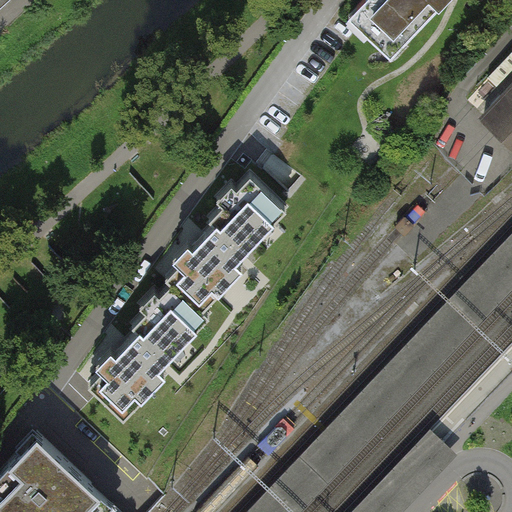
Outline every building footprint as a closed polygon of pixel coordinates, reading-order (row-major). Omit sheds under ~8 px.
[(371,0),(353,19),(394,58),(449,0),(371,0)] [(498,128),(511,142),(511,68),(475,107),(498,128)] [(318,169),(342,137),(318,118),(293,150),(318,169)] [(171,279),(131,321),(138,327),(88,379),(126,415),(174,365),(168,359),(212,313),(205,307),(245,265),(238,259),(289,206),(252,171),(209,216),(215,222),(165,274),(171,279)] [(511,233),(242,511),(291,511),(511,281),(511,233)] [(400,511),(458,452),(429,424),(345,511),(400,511)] [(0,504),(8,511),(102,511),(111,503),(38,433),(0,472),(0,504)]
